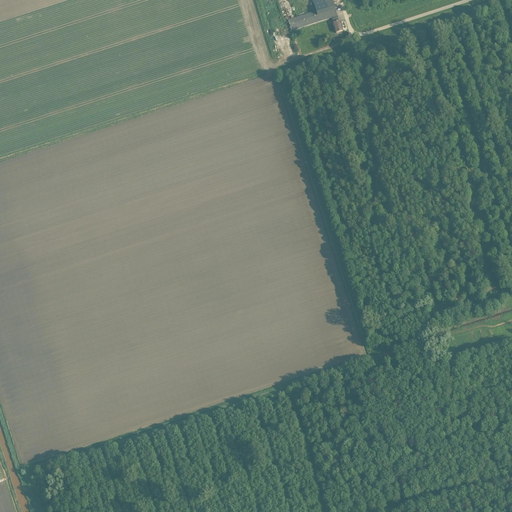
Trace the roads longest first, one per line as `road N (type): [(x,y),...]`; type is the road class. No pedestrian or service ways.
road 1 (track): [(364,56),(377,207),(511,175)]
road 2 (track): [(275,390),(511,320)]
road 3 (track): [(511,476),(373,511)]
